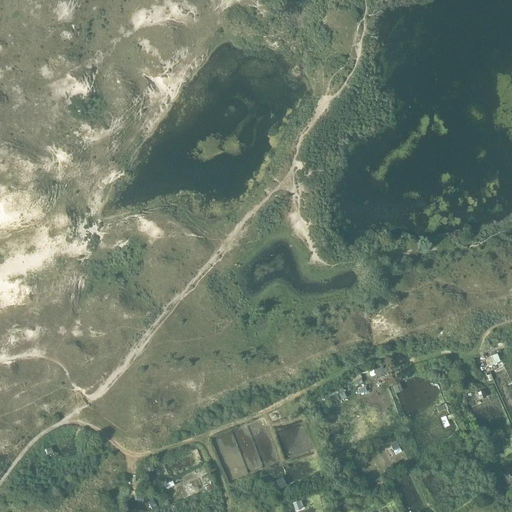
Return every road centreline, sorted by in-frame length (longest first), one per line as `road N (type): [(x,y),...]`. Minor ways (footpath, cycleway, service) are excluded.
road 1 (track): [(71,417),(125,453),(155,454),(255,416),(364,360),(472,355),(497,324),(511,322)]
road 2 (track): [(0,485),(34,440),(71,417),(131,358),(281,178)]
